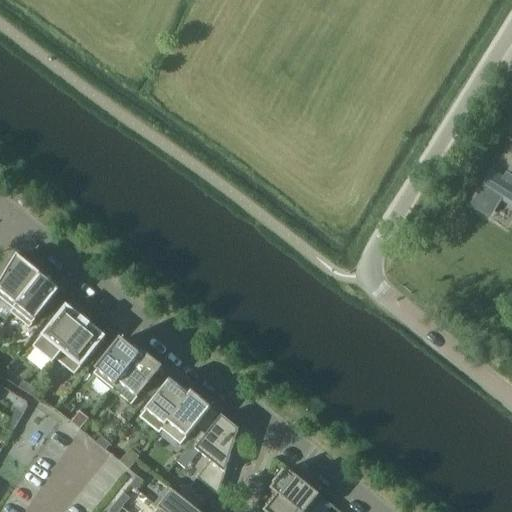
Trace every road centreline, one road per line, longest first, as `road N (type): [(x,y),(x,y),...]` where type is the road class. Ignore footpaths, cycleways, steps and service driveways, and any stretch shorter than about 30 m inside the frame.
road 1 (residential): [(269,421),(7,211)]
road 2 (unclassified): [(511,31),(365,277)]
road 3 (unclassified): [(511,398),(365,277)]
road 4 (residential): [(380,511),(269,421)]
